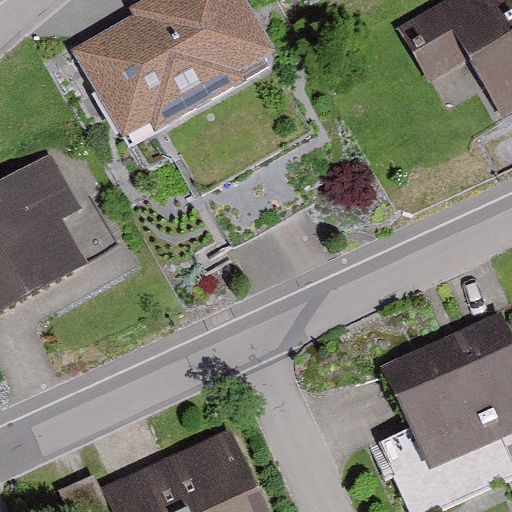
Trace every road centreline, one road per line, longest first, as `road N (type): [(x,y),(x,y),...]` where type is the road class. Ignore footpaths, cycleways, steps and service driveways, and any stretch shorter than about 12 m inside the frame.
road 1 (residential): [(511,218),(254,336)]
road 2 (residential): [(254,336),(0,451)]
road 3 (residential): [(254,336),(330,511)]
